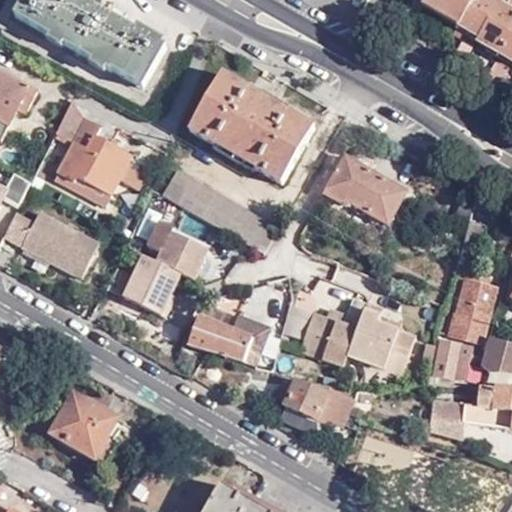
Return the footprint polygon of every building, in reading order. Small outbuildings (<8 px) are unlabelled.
[(143,92),(167,51),(75,0),(25,0),(14,21),(143,92)] [(427,0),(424,6),(459,27),(474,0),(427,0)] [(457,30),(479,43),(501,4),(493,0),(474,0),(459,27),(457,30)] [(511,0),(504,0),(501,4),(479,43),(500,55),(511,33),(511,0)] [(511,33),(500,55),(511,61),(511,33)] [(282,186),(315,129),(222,75),(190,133),(282,186)] [(0,76),(0,140),(2,142),(17,113),(27,118),(38,97),(0,76)] [(72,105),(56,137),(76,147),(60,176),(75,184),(77,180),(111,198),(120,181),(127,169),(132,159),(96,139),(101,131),(84,123),(74,106),(72,105)] [(408,194),(346,158),(324,196),(347,208),(349,204),(389,227),(408,194)] [(147,178),(127,169),(120,181),(139,192),(147,178)] [(179,172),(164,199),(265,257),(279,231),(179,172)] [(75,184),(60,176),(57,182),(105,209),(111,198),(77,180),(75,184)] [(17,216),(6,238),(24,247),(23,248),(82,281),(100,248),(41,215),(35,226),(17,216)] [(486,226),(471,221),(463,251),(478,255),(486,226)] [(194,284),(201,271),(209,254),(174,236),(175,233),(160,225),(149,251),(163,258),(160,267),(145,260),(125,301),(161,319),(171,299),(181,278),(194,284)] [(131,279),(116,271),(106,293),(121,300),(131,279)] [(206,273),(201,271),(194,284),(199,287),(206,273)] [(466,278),(449,336),(479,344),(496,286),(466,278)] [(177,301),(171,299),(161,319),(166,322),(177,301)] [(378,326),(381,319),(383,311),(354,300),(347,317),(344,327),(328,321),(315,316),(300,353),(344,369),(348,359),(385,373),(392,354),(408,360),(415,340),(398,334),(378,326)] [(332,311),(328,321),(344,327),(347,317),(332,311)] [(189,347),(245,365),(257,369),(266,345),(271,330),(240,319),(235,334),(199,320),(189,347)] [(401,326),(381,319),(378,326),(398,334),(401,326)] [(485,349),(473,346),(472,348),(468,363),(480,367),(487,374),(498,373),(511,374),(511,344),(489,336),(485,349)] [(437,367),(431,365),(426,383),(433,384),(436,375),(453,379),(463,379),(465,371),(468,363),(472,348),(446,341),(437,367)] [(432,363),(436,350),(426,347),(422,359),(432,363)] [(329,423),(331,417),(333,412),(339,397),(330,393),(329,396),(299,382),(295,389),(285,385),(278,399),(289,404),(286,409),(324,427),(327,422),(329,423)] [(479,407),(464,406),(434,404),(431,431),(443,435),(464,442),(467,426),(511,428),(511,388),(496,387),(496,391),(480,390),(479,402),(479,407)] [(96,461),(120,421),(75,395),(52,436),(96,461)] [(346,421),(348,416),(345,414),(349,402),(339,397),(333,412),(331,417),(346,421)] [(354,405),(349,402),(345,414),(348,416),(354,405)] [(319,438),(324,427),(286,409),(281,420),(319,438)] [(342,429),(346,421),(331,417),(329,423),(342,429)] [(274,511),(224,483),(207,511),(274,511)]
